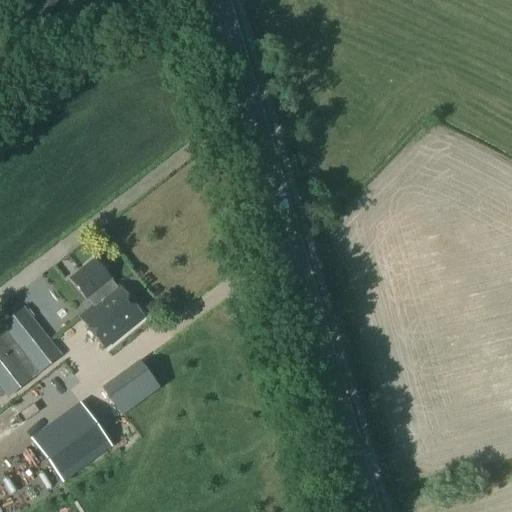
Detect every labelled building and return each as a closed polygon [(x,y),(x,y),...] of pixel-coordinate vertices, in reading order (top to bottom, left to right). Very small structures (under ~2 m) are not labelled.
[(95,262),(71,281),(94,309),(112,295),(106,287),(112,283),(95,262)] [(119,289),(112,295),(94,309),(80,320),(105,352),(144,320),(119,289)] [(23,309),(0,327),(0,341),(29,381),(62,358),(23,309)] [(29,381),(0,341),(0,388),(7,398),(29,381)] [(140,365),(100,391),(121,418),(160,391),(140,365)] [(109,447),(80,407),(29,442),(58,483),(109,447)]
